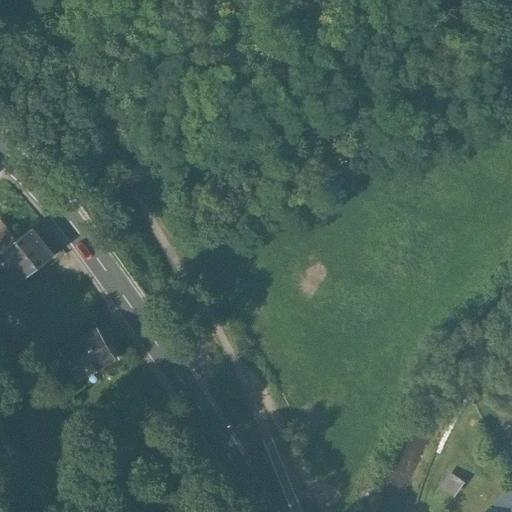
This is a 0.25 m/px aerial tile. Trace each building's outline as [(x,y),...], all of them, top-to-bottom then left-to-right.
[(0,222),(0,250),(14,241),(0,222)] [(11,288),(52,257),(30,228),(14,241),(0,250),(0,267),(3,266),(2,264),(8,261),(13,268),(3,277),(11,288)] [(60,352),(78,382),(114,360),(97,331),(60,352)] [(492,477),(472,458),(461,469),(480,489),(492,477)] [(511,511),(511,486),(487,511),(511,511)]
